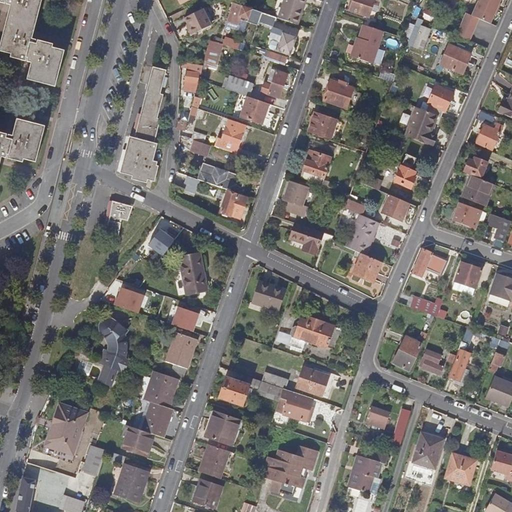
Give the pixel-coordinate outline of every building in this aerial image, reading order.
[(0,0),(0,3),(1,3),(2,0),(13,3),(0,53),(12,57),(11,60),(21,63),(22,60),(34,63),(29,84),(57,92),(66,57),(55,54),(55,50),(44,47),(43,50),(32,48),(44,0),(0,0)] [(306,7),(307,0),(285,0),(278,21),(296,27),(303,7),(306,7)] [(345,12),(350,14),(367,19),(373,0),(354,0),(352,6),(348,5),(345,12)] [(428,0),(425,6),(432,9),(437,0),(428,0)] [(489,27),(500,0),(478,0),(477,4),(476,3),(470,18),(465,17),(456,38),(468,43),(478,22),(489,27)] [(241,19),(258,24),(261,15),(241,8),(232,5),(229,14),(230,15),(228,22),(240,25),(241,19)] [(416,9),(403,42),(409,44),(418,22),(421,12),(416,9)] [(209,28),(202,12),(184,20),(191,37),(209,28)] [(273,29),(276,20),(261,15),(258,24),(273,29)] [(382,34),(363,27),(358,42),(359,43),(357,48),(354,47),(350,59),(371,66),(382,34)] [(421,31),(413,51),(420,54),(428,34),(421,31)] [(289,35),(283,34),(279,46),(271,43),(269,51),(291,58),(296,41),(289,38),(289,35)] [(239,48),(241,40),(226,35),(224,43),(239,48)] [(210,39),(204,63),(218,67),(224,42),(210,39)] [(469,57),(447,48),(439,68),(461,77),(469,57)] [(271,55),(268,63),(288,69),(290,62),(271,55)] [(200,73),(203,73),(205,66),(193,65),(190,65),(190,67),(188,67),(188,71),(185,71),(184,83),(199,85),(200,73)] [(132,180),(140,183),(141,179),(148,181),(155,183),(161,159),(155,158),(161,135),(158,134),(164,110),(161,109),(167,89),(164,88),(168,71),(155,68),(132,153),(123,151),(118,173),(133,177),(132,180)] [(287,76),(272,71),(266,85),(264,85),(261,94),(279,100),(287,76)] [(252,94),(255,80),(229,75),(226,88),(252,94)] [(352,90),(331,83),(324,104),(345,111),(352,90)] [(434,89),(424,113),(438,119),(441,113),(443,114),(451,96),(434,89)] [(511,92),(508,102),(504,100),(499,111),(511,116),(511,92)] [(262,125),(269,105),(248,98),(241,117),(262,125)] [(201,101),(196,99),(193,109),(198,111),(201,101)] [(194,124),(198,111),(193,109),(189,123),(194,124)] [(428,136),(435,119),(415,111),(405,140),(430,149),(434,139),(428,136)] [(336,122),(314,114),(308,131),(330,138),(336,122)] [(189,125),(178,121),(177,129),(180,130),(187,132),(189,125)] [(222,141),(218,140),(215,148),(235,155),(245,126),(228,121),(222,141)] [(485,125),(477,143),(491,149),(499,131),(485,125)] [(38,170),(47,134),(18,126),(12,147),(1,144),(2,140),(0,139),(0,169),(2,161),(15,164),(14,168),(24,171),(25,167),(38,170)] [(196,135),(194,141),(206,145),(208,139),(196,135)] [(209,148),(194,143),(190,153),(205,158),(209,148)] [(309,151),(300,178),(321,185),(330,158),(309,151)] [(404,156),(393,184),(409,190),(414,180),(411,179),(413,173),(410,171),(414,160),(404,156)] [(473,160),(469,158),(464,169),(478,176),(485,161),(475,157),(473,160)] [(203,166),(198,180),(200,181),(234,193),(236,187),(242,189),(245,180),(203,166)] [(365,179),(358,176),(355,182),(361,185),(377,192),(380,182),(366,176),(365,179)] [(485,205),(494,185),(471,176),(463,196),(485,205)] [(195,194),(200,181),(198,180),(188,177),(183,190),(195,194)] [(307,190),(288,184),(282,202),(289,204),(285,214),(303,220),(306,210),(301,209),(307,190)] [(345,210),(348,201),(350,195),(346,194),(340,208),(345,210)] [(246,202),(225,195),(219,214),(239,221),(246,202)] [(399,224),(407,205),(387,196),(384,203),(386,204),(381,216),(399,224)] [(129,221),(134,204),(135,204),(114,201),(113,217),(106,234),(119,239),(125,221),(129,221)] [(361,217),(364,208),(348,201),(345,210),(359,217),(361,217)] [(475,230),(483,211),(461,203),(454,221),(475,230)] [(495,239),(504,243),(511,222),(490,214),(485,230),(496,234),(495,239)] [(365,258),(379,225),(361,217),(359,217),(345,249),(360,255),(365,258)] [(323,236),(296,226),(291,240),(305,245),(303,252),(316,257),(323,236)] [(148,246),(162,257),(174,241),(160,230),(148,246)] [(449,259),(423,249),(414,272),(423,275),(428,265),(444,272),(449,259)] [(205,290),(199,254),(180,258),(187,295),(205,290)] [(371,284),(380,264),(365,258),(360,255),(352,275),(371,284)] [(455,283),(485,294),(491,275),(461,265),(455,283)] [(490,296),(511,302),(511,282),(496,277),(490,296)] [(278,312),(284,292),(269,287),(269,285),(259,282),(252,304),(278,312)] [(115,307),(139,315),(145,298),(122,290),(119,300),(118,300),(115,307)] [(410,305),(438,315),(441,305),(414,295),(410,305)] [(172,326),(193,333),(199,315),(178,308),(172,326)] [(332,326),(307,317),(305,322),(297,319),(294,328),(292,327),(289,335),(290,335),(287,345),(300,349),(303,341),(325,348),(332,326)] [(104,349),(99,363),(105,365),(99,381),(112,386),(118,370),(125,372),(129,360),(125,358),(127,351),(128,342),(126,335),(129,331),(115,320),(111,319),(108,319),(105,320),(103,321),(101,323),(100,327),(100,330),(102,333),(107,338),(109,342),(110,347),(109,351),(104,349)] [(470,343),(475,332),(468,329),(464,340),(470,343)] [(409,334),(395,364),(411,372),(429,333),(425,331),(421,340),(409,334)] [(175,364),(173,371),(185,375),(197,340),(176,334),(167,361),(175,364)] [(439,364),(443,353),(428,347),(421,367),(441,375),(444,367),(439,364)] [(473,356),(462,351),(451,377),(457,379),(455,383),(464,386),(469,372),(467,370),(473,356)] [(506,356),(495,352),(488,372),(496,375),(500,366),(502,367),(506,356)] [(266,365),(261,382),(283,389),(288,372),(266,365)] [(331,376),(307,369),(300,389),(325,397),(331,376)] [(173,371),(171,377),(178,380),(183,382),(185,375),(173,371)] [(171,402),(178,380),(171,377),(156,372),(146,400),(153,403),(170,409),(172,402),(171,402)] [(249,385),(226,377),(219,398),(242,405),(249,385)] [(485,400),(508,409),(511,400),(511,385),(494,378),(485,400)] [(259,388),(284,396),(286,390),(283,389),(261,382),(259,388)] [(284,396),(283,398),(278,412),(286,414),(285,415),(310,423),(313,413),(309,412),(314,399),(286,390),(284,396)] [(60,403),(53,422),(59,424),(52,444),(74,451),(87,413),(60,403)] [(153,403),(143,431),(154,435),(162,438),(172,410),(170,409),(153,403)] [(384,409),(366,404),(362,420),(380,425),(384,409)] [(206,438),(231,446),(239,422),(214,414),(206,438)] [(400,434),(404,435),(410,416),(403,414),(398,428),(401,429),(400,434)] [(53,422),(46,442),(52,444),(59,424),(53,422)] [(146,456),(154,435),(143,431),(130,426),(122,448),(146,456)] [(414,462),(435,469),(444,440),(423,433),(414,462)] [(91,443),(87,455),(103,460),(107,449),(97,445),(91,443)] [(72,454),(74,451),(52,444),(51,446),(72,454)] [(220,481),(229,452),(208,445),(199,474),(220,481)] [(301,490),(304,480),(292,476),(295,467),(307,471),(311,472),(318,453),(301,448),(297,461),(287,458),(288,454),(279,452),(276,461),(269,458),(263,478),(272,481),(269,490),(284,495),(287,485),(296,488),(301,490)] [(511,480),(511,453),(496,449),(490,470),(505,474),(504,479),(511,480)] [(349,488),(370,494),(375,476),(379,477),(383,463),(388,464),(390,457),(375,453),(373,460),(358,456),(349,488)] [(447,477),(470,484),(477,459),(454,453),(447,477)] [(83,467),(99,473),(103,460),(87,455),(83,467)] [(113,495),(137,503),(147,473),(124,465),(113,495)] [(304,480),(307,471),(295,467),(292,476),(304,480)] [(29,511),(35,482),(23,478),(15,511),(29,511)] [(200,481),(193,504),(214,511),(221,488),(200,481)] [(293,498),(296,488),(287,485),(284,495),(293,498)] [(511,511),(511,502),(495,491),(483,509),(487,511),(511,511)] [(81,511),(85,503),(63,496),(59,510),(65,511),(81,511)]
